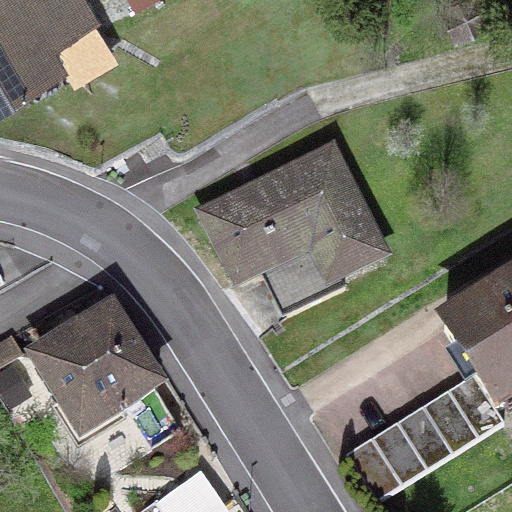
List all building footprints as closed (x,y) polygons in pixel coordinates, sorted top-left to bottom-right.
[(0,0),(0,96),(21,84),(15,74),(52,51),(47,42),(90,15),(81,0),(0,0)] [(488,22),(477,0),(462,0),(443,9),(456,37),(488,22)] [(330,156),(204,217),(237,285),(264,272),(287,318),(345,289),(339,278),(380,258),(330,156)] [(511,289),(444,332),(473,379),(494,413),(511,402),(511,289)] [(61,348),(37,363),(80,436),(157,391),(111,314),(59,345),(61,348)] [(503,429),(494,413),(473,379),(345,459),(375,509),(503,429)]
